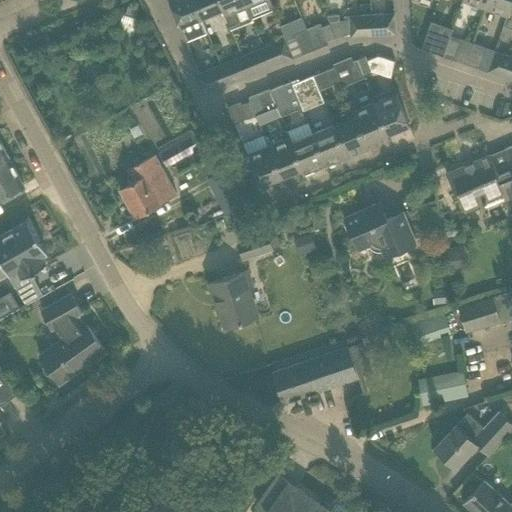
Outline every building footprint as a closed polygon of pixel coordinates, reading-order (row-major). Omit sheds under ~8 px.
[(208,32),(202,18),(194,0),(169,0),(186,41),(208,32)] [(194,0),(202,18),(223,10),(223,9),(219,0),(194,0)] [(246,6),(244,0),(219,0),(223,9),(223,10),(229,26),(240,22),(235,10),(246,6)] [(486,0),(484,7),(506,15),(510,0),(486,0)] [(396,31),(395,16),(387,16),(387,13),(372,14),(373,36),(396,34),(396,31)] [(373,36),(372,14),(358,15),(358,18),(348,18),(349,37),(358,37),(373,36)] [(305,30),(313,49),(328,43),(327,41),(335,37),(329,23),(321,27),(320,24),(305,30)] [(313,49),(305,30),(293,35),(294,38),(287,41),(292,55),(293,58),(300,55),(313,49)] [(443,56),(450,38),(427,31),(421,48),(443,56)] [(292,55),(287,41),(284,34),(275,37),(277,41),(263,47),(271,67),(285,61),(293,58),(292,55)] [(451,35),(450,38),(443,56),(466,64),(473,43),(451,35)] [(486,48),(473,43),(466,64),(487,71),(494,53),(485,50),(486,48)] [(271,67),(263,47),(242,55),(243,59),(249,73),(250,75),(257,72),(271,67)] [(511,68),(511,59),(494,53),(487,71),(509,78),(511,68)] [(366,60),(365,56),(357,59),(362,74),(371,71),(366,60)] [(249,73),(243,59),(235,62),(234,59),(221,64),(229,84),(242,78),(250,75),(249,73)] [(354,77),(362,74),(357,59),(348,62),(354,77)] [(215,90),(229,84),(221,64),(207,70),(208,72),(200,76),(206,90),(213,87),(215,90)] [(334,66),(326,70),(332,85),(340,81),(334,66)] [(319,90),(313,75),(293,83),(302,107),(303,109),(324,101),(319,90)] [(282,115),(302,107),(293,83),(288,85),(287,82),(271,89),(282,115)] [(282,116),(282,115),(271,89),(249,98),(250,101),(256,116),(260,125),(282,116)] [(396,93),(374,102),(387,134),(409,125),(396,93)] [(256,116),(250,101),(242,104),(248,119),(256,116)] [(367,143),(387,134),(374,102),(353,111),(368,148),(369,148),(367,143)] [(354,116),(334,124),(347,156),(368,148),(353,111),(352,111),(354,116)] [(325,165),(347,156),(334,124),(312,133),(325,165)] [(209,145),(200,129),(157,152),(166,169),(209,145)] [(290,136),(289,137),(304,174),(325,165),(312,133),(292,141),(290,136)] [(303,174),(304,174),(289,137),(268,145),(281,177),(301,169),(303,174)] [(0,163),(9,158),(0,140),(0,163)] [(281,177),(268,145),(246,154),(259,186),(281,177)] [(511,145),(504,149),(472,162),(473,165),(465,168),(464,166),(446,173),(455,193),(459,192),(466,209),(484,202),(486,207),(505,198),(511,194),(511,145)] [(135,217),(177,194),(155,154),(128,169),(134,180),(119,189),(135,217)] [(0,197),(24,185),(9,158),(0,163),(0,197)] [(241,207),(223,172),(208,179),(225,215),(241,207)] [(351,233),(358,250),(369,245),(370,246),(371,247),(374,249),(375,249),(377,250),(379,250),(381,250),(383,249),(386,256),(416,243),(403,211),(386,218),(384,212),(379,214),(375,204),(344,217),(346,224),(344,225),(348,234),(351,233)] [(10,275),(18,289),(34,280),(31,274),(46,265),(41,257),(47,253),(28,220),(0,236),(0,278),(8,274),(9,275),(10,275)] [(266,234),(238,243),(243,258),(272,249),(266,234)] [(444,248),(448,275),(455,274),(454,269),(467,267),(464,245),(444,248)] [(247,269),(228,276),(209,282),(224,327),(243,320),(258,316),(248,286),(253,285),(247,269)] [(11,292),(0,298),(0,317),(19,306),(11,292)] [(106,351),(85,322),(83,323),(77,314),(81,312),(71,293),(54,303),(41,310),(52,328),(61,340),(40,355),(45,363),(43,365),(43,367),(43,369),(44,371),(46,373),(47,374),(49,375),(51,376),(53,374),(60,383),(90,361),(91,362),(106,351)] [(465,329),(498,318),(491,296),(458,306),(465,329)] [(415,345),(450,334),(444,314),(408,325),(415,345)] [(371,372),(365,353),(361,342),(272,372),(282,402),(371,372)] [(0,405),(19,392),(7,376),(0,366),(0,405)] [(423,404),(468,396),(462,370),(418,379),(423,404)] [(488,455),(511,429),(511,422),(499,411),(483,427),(468,412),(457,424),(435,448),(455,467),(476,445),(488,455)] [(266,511),(322,511),(326,507),(279,474),(257,505),(266,511)] [(511,511),(511,505),(483,479),(463,502),(473,511),(511,511)]
